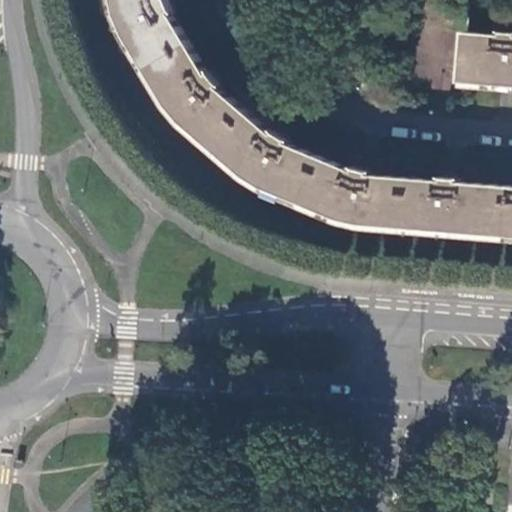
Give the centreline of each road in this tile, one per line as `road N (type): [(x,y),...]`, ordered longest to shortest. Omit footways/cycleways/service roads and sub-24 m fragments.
road 1 (secondary): [(43,374),(381,390)]
road 2 (residential): [(511,136),(375,120),(331,104),(251,42),(228,0)]
road 3 (secondary): [(385,323),(163,336),(61,313)]
road 4 (tertiary): [(16,243),(25,133),(12,0)]
road 5 (secondary): [(381,390),(511,399)]
road 6 (secondary): [(511,332),(385,323)]
road 7 (residential): [(372,511),(381,390)]
